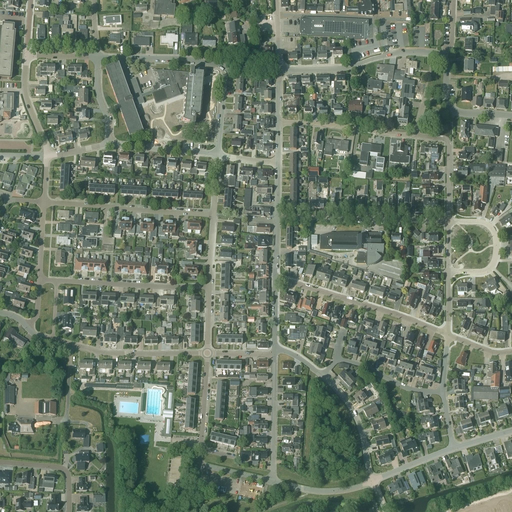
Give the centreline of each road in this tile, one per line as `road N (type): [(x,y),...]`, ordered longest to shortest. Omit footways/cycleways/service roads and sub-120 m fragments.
road 1 (residential): [(448,336),(274,278)]
road 2 (residential): [(448,221),(276,217)]
road 3 (residential): [(213,214),(43,202)]
road 4 (tertiary): [(284,68),(341,68),(402,52),(440,57)]
road 5 (residential): [(209,285),(55,280)]
road 6 (residential): [(414,135),(278,122)]
road 7 (residential): [(207,353),(71,345)]
road 8 (residential): [(409,19),(276,15)]
road 9 (residential): [(96,57),(226,66)]
road 10 (residential): [(272,481),(274,353)]
road 11 (residential): [(448,271),(488,268),(496,250),(486,224),(448,221)]
